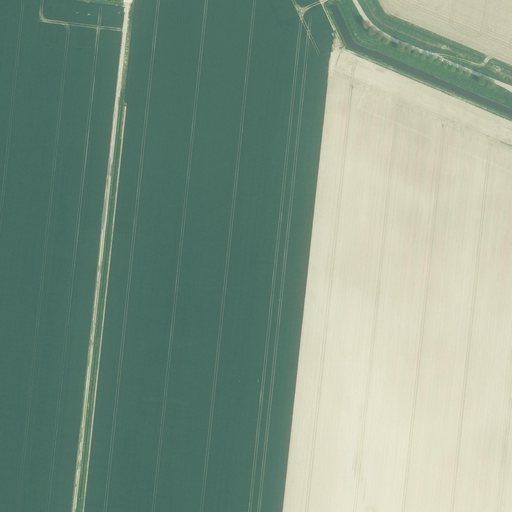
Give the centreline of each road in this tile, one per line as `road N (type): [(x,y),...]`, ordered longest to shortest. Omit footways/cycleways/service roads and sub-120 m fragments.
road 1 (track): [(73,511),(127,0)]
road 2 (unclassified): [(511,88),(392,39),(355,0)]
